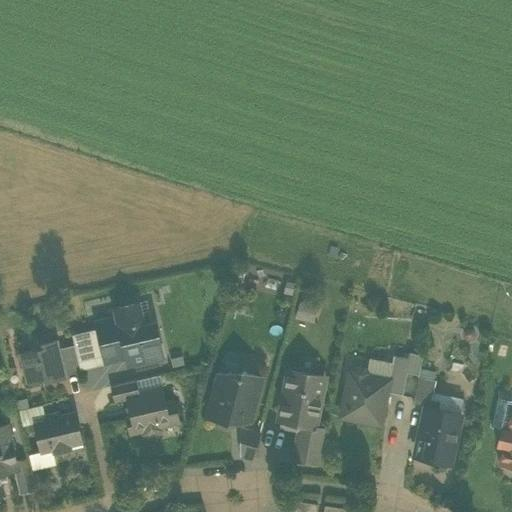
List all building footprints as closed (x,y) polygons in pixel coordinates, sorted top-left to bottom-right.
[(156,326),(145,329),(144,325),(138,301),(114,307),(116,315),(105,318),(107,326),(97,328),(104,360),(126,355),(128,365),(164,356),(156,326)] [(297,304),(295,315),(310,319),(313,308),(297,304)] [(74,344),(79,366),(104,360),(97,328),(72,334),(74,344)] [(20,352),(27,383),(45,379),(46,382),(66,377),(65,375),(59,348),(56,339),(34,344),(35,349),(20,352)] [(59,348),(65,375),(81,372),(79,366),(74,344),(59,348)] [(418,376),(419,376),(423,355),(410,352),(408,358),(409,358),(407,372),(418,374),(418,376)] [(387,391),(402,394),(407,372),(409,358),(408,358),(394,355),(393,361),(389,379),(387,391)] [(369,357),(366,372),(366,375),(389,379),(393,361),(369,357)] [(341,416),(380,424),(387,391),(389,379),(366,375),(366,372),(364,368),(358,367),(354,370),(353,372),(350,372),(341,416)] [(299,430),(312,432),(314,426),(323,376),(290,369),(284,401),(281,402),(279,413),(281,414),(280,420),(300,424),(299,430)] [(238,423),(240,423),(240,419),(251,422),(263,376),(243,371),(237,377),(219,372),(207,417),(228,422),(228,423),(230,423),(230,418),(238,418),(238,423)] [(402,394),(414,396),(418,376),(418,374),(407,372),(402,394)] [(419,376),(418,376),(414,396),(413,403),(426,406),(426,405),(430,405),(431,399),(433,392),(436,379),(419,376)] [(111,386),(114,402),(126,399),(125,395),(139,392),(136,380),(111,386)] [(144,434),(148,436),(158,434),(161,429),(160,426),(180,421),(175,400),(166,402),(162,386),(139,392),(125,395),(126,399),(130,416),(125,418),(129,433),(143,430),(144,434)] [(433,392),(431,399),(439,401),(438,407),(460,412),(463,398),(433,392)] [(499,464),(511,466),(511,399),(498,396),(491,426),(501,428),(497,445),(503,447),(499,464)] [(461,412),(460,412),(438,407),(439,401),(431,399),(430,405),(426,405),(426,406),(422,425),(424,425),(421,438),(426,439),(422,459),(449,465),(461,412)] [(52,448),(54,453),(63,451),(72,449),(70,444),(83,441),(79,424),(75,425),(72,414),(64,416),(58,412),(56,412),(52,418),(33,423),(40,451),(52,448)] [(0,481),(1,481),(0,475),(0,474),(14,471),(19,470),(17,460),(8,423),(0,424),(0,481)] [(293,459),(318,464),(325,429),(314,426),(312,432),(299,430),(298,430),(293,459)] [(241,454),(253,458),(260,433),(241,427),(241,454)] [(14,471),(20,494),(36,490),(29,457),(17,460),(19,470),(14,471)] [(295,501),(292,511),(316,511),(317,504),(295,501)]
